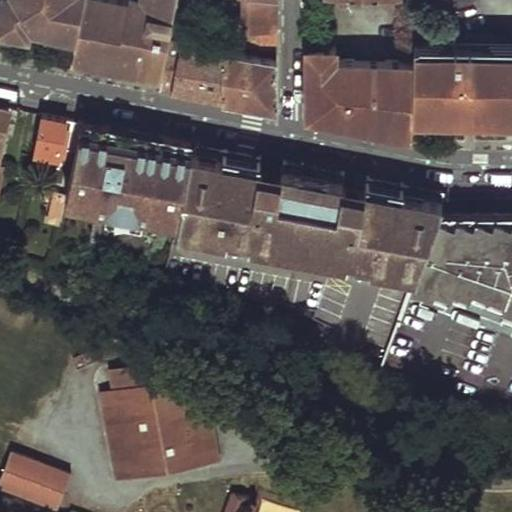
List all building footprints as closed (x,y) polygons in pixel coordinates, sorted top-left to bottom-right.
[(1,0),(0,9),(0,17),(29,23),(30,16),(46,19),(77,25),(75,32),(73,47),(163,65),(169,39),(176,0),(1,0)] [(224,0),(221,49),(230,50),(236,26),(242,25),(241,0),(224,0)] [(249,31),(248,44),(277,48),(275,0),(241,0),(242,25),(243,30),(249,31)] [(29,23),(0,17),(0,25),(27,30),(29,23)] [(77,25),(46,19),(45,26),(75,32),(77,25)] [(163,65),(159,84),(186,89),(211,94),(221,49),(169,39),(163,65)] [(324,79),(326,117),(369,125),(413,133),(413,112),(413,56),(337,55),(325,55),(325,44),(305,44),(305,78),(324,79)] [(325,44),(325,55),(337,55),(337,44),(325,44)] [(455,47),(413,47),(413,56),(413,112),(456,112),(456,104),(468,104),(468,44),(455,44),(455,47)] [(470,44),(468,44),(468,104),(485,104),(485,112),(511,111),(511,46),(470,46),(470,44)] [(221,49),(211,94),(245,100),(279,107),(277,58),(230,50),(221,49)] [(305,78),(306,113),(326,117),(324,79),(305,78)] [(0,146),(9,104),(0,102),(0,146)] [(42,110),(35,150),(65,156),(67,149),(75,149),(82,119),(82,118),(63,114),(42,110)] [(67,189),(66,194),(177,216),(178,214),(190,151),(191,140),(139,129),(82,118),(82,119),(75,149),(74,157),(67,189)] [(225,147),(191,140),(190,151),(257,164),(259,154),(225,147)] [(74,157),(75,149),(67,149),(65,156),(74,157)] [(257,164),(190,151),(178,214),(204,219),(204,224),(232,230),(271,238),(272,233),(322,244),(322,248),(360,255),(389,262),(389,257),(416,262),(434,213),(439,200),(362,185),(361,191),(338,186),(340,180),(279,168),(278,174),(256,169),(257,164)] [(342,169),(280,157),(279,168),(340,180),(342,169)] [(443,188),(364,174),(362,185),(439,200),(443,188)] [(67,189),(58,187),(51,216),(61,218),(66,194),(67,189)] [(452,219),(434,213),(416,262),(415,267),(411,278),(429,284),(430,280),(446,285),(448,279),(465,286),(467,279),(501,292),(499,297),(511,303),(511,309),(511,311),(511,215),(511,219),(494,214),(491,220),(475,215),(472,219),(454,214),(452,219)] [(204,219),(178,214),(177,216),(177,218),(204,224),(204,219)] [(271,238),(232,230),(230,238),(269,245),(271,238)] [(360,255),(322,248),(320,257),(358,264),(360,255)] [(416,262),(389,257),(389,262),(415,267),(416,262)] [(159,359),(111,368),(114,389),(180,378),(180,374),(163,365),(163,362),(159,359)] [(101,391),(115,473),(219,454),(215,437),(222,435),(217,414),(209,414),(204,384),(190,385),(187,377),(180,378),(114,389),(101,391)] [(69,473),(16,453),(2,488),(56,508),(69,473)] [(229,493),(222,511),(238,511),(243,498),(229,493)] [(258,511),(295,511),(296,509),(260,502),(258,511)]
